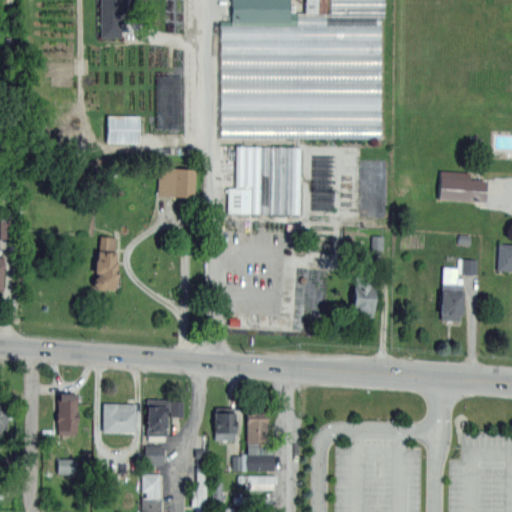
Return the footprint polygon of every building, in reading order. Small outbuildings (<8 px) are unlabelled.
[(120,36),(99,36),(99,0),(126,0),(126,22),(120,21),(120,36)] [(382,0),(382,21),(379,21),(378,136),(218,135),(218,20),(230,20),(230,0),(288,0),(288,11),(304,11),(304,0),(325,0),(325,12),(328,13),(328,0),(382,0)] [(157,130),(183,129),(182,75),(156,76),(157,130)] [(106,143),(139,143),(139,116),(106,115),(106,143)] [(235,212),(226,211),(228,187),(235,188),(236,144),(299,145),(297,213),(235,212)] [(157,196),(193,197),(194,168),(158,167),(157,196)] [(437,200),(484,202),(485,180),(469,179),(469,172),(439,170),(437,200)] [(0,237),(10,237),(10,215),(0,215),(0,237)] [(114,236),(113,260),(115,260),(114,288),(96,288),(92,283),(92,278),(96,274),(99,274),(99,271),(93,271),(94,259),(95,259),(96,249),(98,249),(99,236),(114,236)] [(511,269),(496,269),(497,242),(511,242),(511,269)] [(457,274),(476,274),(476,259),(457,258),(457,274)] [(456,266),(456,282),(461,283),(460,321),(439,321),(440,282),(441,282),(442,266),(456,266)] [(371,316),(350,315),(353,275),(371,275),(370,287),(372,287),(371,316)] [(57,434),(56,392),(77,392),(77,434),(57,434)] [(147,440),(146,399),(167,399),(168,409),(164,409),(164,435),(163,435),(163,440),(147,440)] [(170,416),(182,417),(183,400),(170,399),(170,416)] [(0,402),(6,402),(6,403),(11,403),(11,417),(6,417),(6,426),(0,426),(0,402)] [(134,431),(101,430),(101,402),(134,402),(134,431)] [(266,445),(272,445),(272,452),(245,452),(245,406),(265,405),(266,445)] [(232,439),(213,438),(213,406),(233,407),(232,439)] [(162,463),(144,463),(145,444),(163,445),(162,463)] [(206,456),(194,456),(194,447),(206,447),(206,456)] [(272,469),(245,469),(245,452),(272,452),(272,469)] [(56,474),(76,473),(76,458),(56,459),(56,474)] [(204,511),(196,511),(195,467),(204,467),(204,511)] [(141,511),(141,496),(145,496),(145,490),(141,490),(141,472),(158,472),(158,511),(141,511)] [(275,482),(236,481),(236,473),(275,474),(275,482)] [(212,503),(211,480),(220,480),(221,503),(212,503)] [(273,503),(233,503),(233,495),(273,495),(273,503)]
